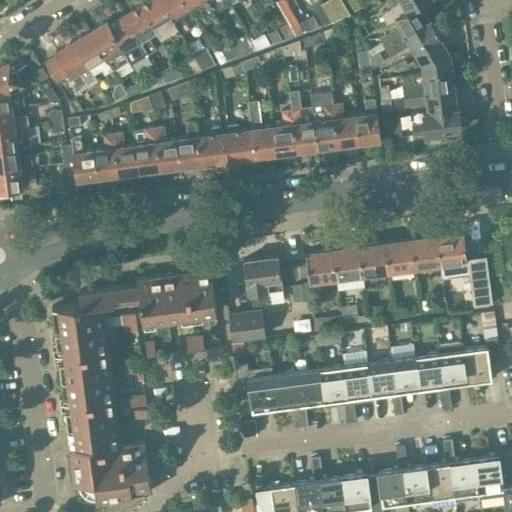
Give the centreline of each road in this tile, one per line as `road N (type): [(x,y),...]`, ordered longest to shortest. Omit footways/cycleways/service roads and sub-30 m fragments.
road 1 (tertiary): [(5,253),(103,226),(506,171)]
road 2 (residential): [(151,511),(202,455),(511,414)]
road 3 (residential): [(5,253),(19,308),(42,511)]
road 4 (residential): [(484,0),(506,171)]
